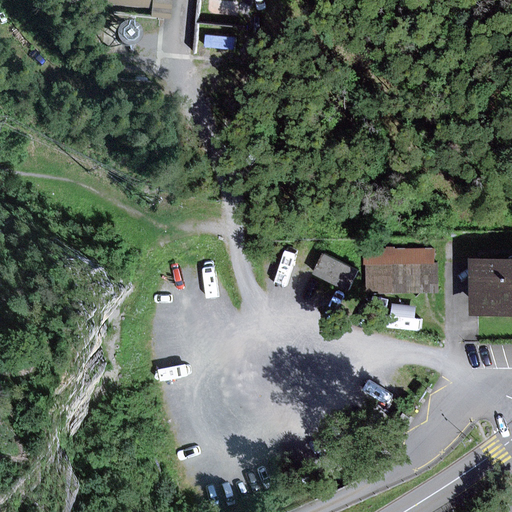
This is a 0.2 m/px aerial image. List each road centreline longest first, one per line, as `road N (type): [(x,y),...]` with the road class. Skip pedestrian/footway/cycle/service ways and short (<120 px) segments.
road 1 (unclassified): [(511,397),(479,387),(407,462),(306,511)]
road 2 (tertiary): [(511,440),(404,511)]
